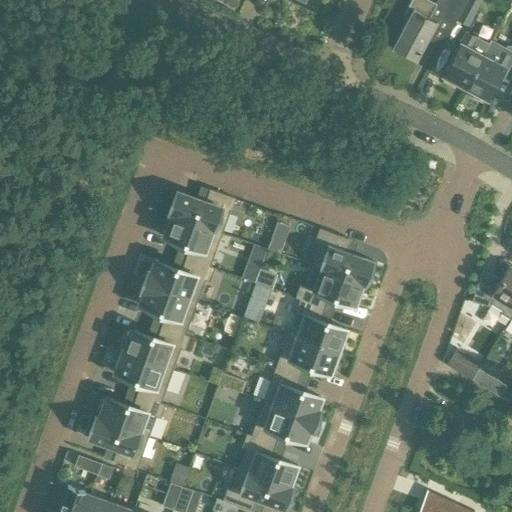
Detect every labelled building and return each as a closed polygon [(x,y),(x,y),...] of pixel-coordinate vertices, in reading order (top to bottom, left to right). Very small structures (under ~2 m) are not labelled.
[(294,0),(313,8),(317,0),(294,0)] [(391,48),(415,61),(439,17),(444,8),(442,7),(436,4),(436,3),(429,0),(410,0),(402,16),(407,18),(391,48)] [(445,0),(442,7),(444,8),(439,17),(453,24),(457,17),(457,18),(466,0),(445,0)] [(466,0),(457,18),(457,19),(468,25),(480,0),(466,0)] [(455,82),(465,87),(482,55),(471,49),(477,38),(466,32),(443,75),(445,77),(444,79),(454,84),(455,82)] [(484,98),(487,99),(504,68),(506,69),(511,58),(511,52),(490,41),(482,55),(465,87),(475,92),(474,94),(483,99),(484,98)] [(176,191),(167,214),(170,215),(221,233),(234,198),(209,189),(204,201),(176,191)] [(184,257),(209,266),(221,233),(170,215),(169,217),(167,216),(161,231),(164,231),(162,236),(188,246),(184,257)] [(310,266),(361,284),(364,285),(372,261),(344,251),(348,239),(323,230),(310,266)] [(268,248),(279,252),(284,239),(273,235),(268,248)] [(143,281),(197,300),(209,266),(184,257),(180,269),(154,260),(150,271),(147,270),(143,281)] [(361,284),(310,266),(298,298),(323,307),(328,296),(354,305),(355,300),(358,301),(363,286),(361,285),(361,284)] [(500,313),(509,319),(511,314),(511,267),(509,266),(500,279),(496,277),(496,276),(481,271),(471,301),(489,306),(491,303),(502,310),(500,313)] [(159,325),(185,334),(197,300),(143,281),(139,292),(142,293),(137,305),(164,314),(159,325)] [(256,321),(269,287),(254,282),(242,316),(256,321)] [(323,307),(298,298),(286,332),(337,351),(345,328),(319,319),(323,307)] [(121,350),(172,369),(185,334),(159,325),(155,337),(129,327),(128,332),(125,331),(120,347),(122,348),(121,350)] [(277,361),(275,366),(299,375),(303,364),(329,373),(331,368),(334,369),(339,354),(337,353),(337,351),(286,332),(277,361)] [(457,348),(447,364),(472,379),(478,368),(482,363),(457,348)] [(135,393),(160,402),(172,369),(121,350),(113,373),(139,382),(135,393)] [(266,357),(264,362),(275,366),(277,361),(266,357)] [(299,375),(275,366),(262,401),(316,420),(319,409),(317,408),(321,396),(295,387),(299,375)] [(222,373),(222,371),(213,368),(208,381),(218,384),(222,373)] [(500,397),(507,385),(478,368),(472,379),(500,397)] [(227,388),(231,376),(222,373),(218,384),(227,388)] [(97,417),(148,436),(160,402),(135,393),(131,405),(105,396),(104,399),(101,398),(96,413),(98,414),(98,416),(97,417)] [(249,435),(274,444),(279,432),(305,442),(309,430),(312,431),(316,420),(262,401),(249,435)] [(97,417),(98,416),(95,415),(87,438),(115,448),(111,460),(136,469),(148,436),(97,417)] [(274,444),(249,435),(238,468),(289,486),(289,485),(290,483),(292,484),(298,469),(295,468),(296,465),(270,455),(274,444)] [(455,454),(445,450),(441,461),(451,465),(455,454)] [(101,463),(78,454),(74,465),(97,474),(101,463)] [(97,474),(108,478),(112,466),(101,463),(97,474)] [(289,486),(238,468),(226,501),(227,501),(251,510),(255,498),(284,508),(292,486),(289,485),(289,486)] [(173,509),(181,485),(170,481),(161,505),(173,509)] [(82,511),(89,493),(67,484),(56,511),(82,511)] [(181,485),(173,509),(180,511),(184,511),(192,489),(181,485)] [(107,511),(112,501),(89,493),(82,511),(107,511)] [(221,511),(222,511),(227,501),(226,501),(216,498),(213,509),(221,511)] [(473,511),(474,511),(449,500),(445,510),(425,503),(421,511),(473,511)] [(112,501),(107,511),(132,511),(134,509),(112,501)]
